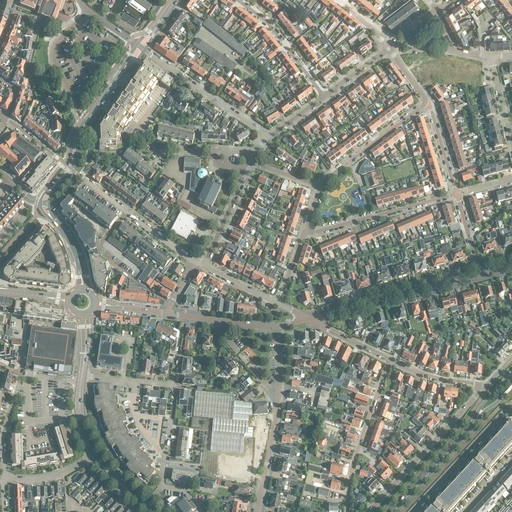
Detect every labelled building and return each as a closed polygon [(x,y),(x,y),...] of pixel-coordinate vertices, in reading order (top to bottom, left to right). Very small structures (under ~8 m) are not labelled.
[(42,0),(42,1),(39,0),(21,0),(20,6),(34,11),(35,7),(40,9),(37,16),(55,23),(55,22),(56,19),(58,13),(60,13),(61,13),(58,12),(59,9),(60,9),(61,9),(61,10),(62,10),(63,10),(65,14),(64,15),(67,16),(68,16),(69,16),(70,16),(71,16),(72,16),(72,15),(73,15),(74,14),(74,13),(75,13),(75,12),(75,11),(75,10),(75,8),(74,7),(74,6),(74,5),(74,4),(74,3),(74,2),(72,2),(72,4),(69,5),(64,3),(62,2),(62,0),(65,0),(67,0),(66,0),(42,0)] [(149,12),(152,8),(141,0),(133,0),(149,12)] [(188,0),(187,2),(193,7),(196,4),(198,5),(200,7),(203,9),(205,7),(202,5),(194,0),(188,0)] [(220,7),(223,9),(230,1),(227,0),(220,0),(219,1),(223,4),(220,7)] [(271,4),(268,1),(269,0),(263,0),(263,1),(264,2),(263,5),(268,9),(271,4)] [(310,10),(316,2),(313,0),(312,0),(307,7),(310,10)] [(327,7),(331,3),(327,0),(323,0),(322,3),(325,5),(323,7),(324,7),(319,13),(322,15),(323,13),(325,10),(327,7)] [(408,0),(407,1),(416,13),(418,11),(415,8),(418,6),(413,0),(408,0)] [(506,0),(500,5),(504,9),(510,5),(506,0)] [(144,17),(147,12),(131,1),(128,5),(144,17)] [(235,5),(230,1),(223,9),(230,15),(233,11),(235,9),(233,8),(235,5)] [(374,6),(368,1),(364,6),(370,11),(374,6)] [(402,5),(409,13),(412,11),(414,14),(416,13),(407,1),(402,5)] [(193,7),(187,2),(183,7),(197,17),(199,15),(191,10),(193,7)] [(294,11),(297,9),(295,7),(294,8),(292,5),(288,2),(287,4),(290,6),(294,11)] [(453,30),(457,28),(460,26),(456,19),(461,17),(458,12),(465,6),(462,2),(451,11),(452,12),(445,15),(453,30)] [(333,12),(337,7),(331,3),(327,7),(333,12)] [(0,17),(7,20),(11,8),(3,4),(0,11),(0,17)] [(278,9),(271,4),(268,9),(273,13),(275,10),(277,11),(278,9)] [(209,19),(210,17),(215,10),(216,10),(218,7),(215,5),(207,17),(209,19)] [(409,13),(402,5),(398,8),(407,20),(409,18),(406,15),(409,13)] [(379,10),(376,8),(374,6),(370,11),(376,15),(379,10)] [(126,11),(140,22),(143,18),(128,7),(126,11)] [(289,7),(283,13),(287,19),(294,14),(289,7)] [(339,16),(342,12),(337,7),(333,12),(339,16)] [(407,20),(398,8),(393,11),(400,20),(403,18),(405,21),(407,20)] [(234,12),(241,18),(245,13),(240,9),(238,11),(236,10),(234,12)] [(400,20),(393,11),(389,15),(398,27),(400,25),(397,22),(400,20)] [(177,17),(188,25),(190,23),(185,19),(187,16),(181,12),(177,17)] [(278,17),(282,22),(287,19),(281,12),(279,14),(280,15),(278,17)] [(348,16),(342,12),(339,16),(344,21),(348,16)] [(119,17),(135,28),(138,24),(122,13),(119,17)] [(245,13),(241,18),(246,21),(249,17),(245,13)] [(231,15),(223,27),(225,28),(230,21),(234,17),(231,15)] [(398,27),(389,15),(384,18),(389,24),(388,25),(388,26),(389,25),(391,27),(394,25),(396,28),(398,27)] [(19,25),(21,18),(14,16),(10,26),(18,29),(19,30),(21,26),(19,25)] [(350,25),(354,20),(348,16),(344,21),(350,25)] [(173,22),(180,27),(182,23),(187,27),(188,25),(177,17),(175,19),(173,22)] [(247,23),(250,25),(254,20),(249,17),(246,21),(247,23)] [(199,27),(203,23),(196,18),(193,23),(199,27)] [(290,24),(287,19),(282,22),(285,27),(290,24)] [(250,25),(253,27),(251,30),(256,33),(261,27),(259,25),(259,24),(254,20),(250,25)] [(294,29),(294,28),(292,26),(297,22),(295,20),(292,22),(290,24),(285,27),(289,32),(294,29)] [(354,20),(350,25),(356,30),(359,25),(354,20)] [(180,27),(173,22),(171,25),(170,27),(176,32),(178,33),(181,35),(179,33),(180,31),(178,30),(180,27)] [(327,32),(325,34),(327,35),(336,24),(334,23),(327,32)] [(21,40),(22,39),(22,36),(23,34),(23,33),(22,33),(21,35),(18,34),(16,35),(16,33),(18,29),(10,26),(9,32),(8,35),(16,38),(21,40)] [(299,36),(297,33),(300,31),(296,26),(294,28),(294,29),(289,32),(293,38),(295,36),(297,37),(299,36)] [(176,32),(170,27),(166,32),(173,37),(176,32)] [(453,32),(457,38),(464,34),(462,31),(464,30),(462,27),(453,32)] [(259,33),(263,38),(268,34),(264,29),(262,31),(260,30),(258,32),(259,33)] [(33,38),(33,32),(29,31),(24,30),(23,33),(23,34),(25,34),(25,33),(25,37),(33,38)] [(272,39),(268,34),(263,38),(267,43),(272,39)] [(466,38),(464,34),(457,38),(460,44),(469,40),(467,37),(466,38)] [(21,40),(16,38),(8,35),(6,40),(12,42),(11,43),(17,46),(18,46),(19,43),(23,44),(23,41),(21,40)] [(342,35),(335,44),(336,46),(344,37),(342,35)] [(347,41),(350,44),(357,39),(355,36),(347,41)] [(490,49),(497,49),(496,36),(493,36),(493,38),(494,42),(484,43),(485,48),(490,47),(490,49)] [(184,49),(176,44),(172,50),(169,48),(167,47),(167,46),(169,47),(172,43),(163,37),(158,44),(154,50),(174,64),(184,49)] [(297,43),(301,48),(306,44),(301,38),(298,39),(299,41),(297,43)] [(271,48),(276,44),(272,39),(267,43),(271,48)] [(372,44),(370,42),(368,39),(361,44),(367,52),(372,48),(370,45),(372,44)] [(509,44),(511,43),(511,42),(511,39),(509,40),(509,41),(503,41),(503,48),(510,48),(509,44)] [(17,46),(11,43),(12,42),(6,40),(3,44),(11,47),(12,46),(17,48),(17,46)] [(14,54),(9,52),(11,47),(3,44),(1,48),(0,50),(0,51),(8,55),(12,57),(14,54)] [(30,52),(31,46),(23,44),(22,45),(24,45),(24,51),(30,52)] [(271,59),(277,54),(279,52),(278,51),(280,49),(276,44),(271,48),(273,50),(270,53),(269,52),(265,55),(269,60),(271,59)] [(308,48),(306,44),(301,48),(304,53),(312,48),(310,46),(308,48)] [(367,52),(361,44),(354,49),(358,54),(360,53),(362,56),(367,52)] [(313,54),(311,51),(313,49),(312,48),(304,53),(308,58),(313,54)] [(27,64),(30,54),(21,52),(21,54),(21,55),(21,56),(20,56),(20,59),(18,58),(17,59),(19,59),(19,61),(27,64)] [(187,67),(191,62),(193,60),(193,59),(188,56),(189,54),(186,52),(181,59),(184,61),(182,63),(187,67)] [(281,64),(283,62),(288,59),(284,53),(282,55),(280,54),(278,56),(276,57),(279,61),(281,64)] [(354,53),(347,58),(351,63),(356,60),(354,57),(356,56),(354,53)] [(318,61),(313,54),(308,58),(312,63),(315,61),(316,63),(318,61)] [(347,58),(342,62),(346,67),(351,63),(347,58)] [(283,62),(285,65),(283,67),(281,69),(280,69),(278,71),(279,73),(282,71),(292,64),(288,59),(283,62)] [(429,60),(416,60),(416,72),(429,72),(429,70),(470,73),(469,75),(476,76),(477,63),(433,60),(433,61),(429,61),(429,60)] [(126,129),(130,124),(133,120),(135,117),(141,107),(142,107),(144,104),(150,95),(153,92),(152,92),(159,83),(164,86),(169,90),(175,82),(169,78),(147,62),(99,129),(100,144),(100,146),(100,151),(117,150),(116,144),(122,144),(122,140),(121,140),(121,136),(124,132),(126,129)] [(193,71),(196,66),(191,62),(187,67),(193,71)] [(342,62),(339,64),(338,62),(334,65),(337,70),(339,68),(341,71),(346,67),(342,62)] [(26,67),(16,63),(15,65),(17,66),(16,68),(18,69),(24,71),(26,67)] [(215,66),(223,72),(225,69),(217,63),(215,66)] [(288,69),(290,72),(295,69),(292,64),(282,71),(283,73),(288,69)] [(391,75),(396,71),(392,65),(386,69),(391,75)] [(201,69),(196,66),(193,71),(198,74),(201,69)] [(9,74),(10,72),(8,70),(4,67),(4,68),(3,69),(0,73),(0,75),(3,78),(5,76),(6,74),(7,72),(9,74)] [(208,74),(201,69),(198,74),(203,78),(205,75),(206,76),(208,74)] [(299,74),(295,69),(290,72),(288,74),(290,76),(292,75),(296,79),(298,77),(297,76),(299,74)] [(334,69),(327,74),(330,79),(336,75),(334,72),(335,71),(334,69)] [(396,71),(391,75),(395,80),(400,76),(396,71)] [(20,77),(21,75),(16,73),(12,83),(14,85),(19,77),(20,77)] [(325,83),(330,79),(327,74),(320,79),(322,81),(323,80),(325,83)] [(373,74),(367,79),(371,84),(374,82),(376,85),(379,83),(373,74)] [(18,87),(21,79),(22,77),(23,75),(21,75),(20,77),(19,77),(14,85),(18,87)] [(208,82),(214,85),(217,80),(210,75),(208,78),(210,79),(208,82)] [(400,76),(395,80),(399,86),(405,82),(400,76)] [(30,88),(32,82),(27,82),(28,81),(21,79),(18,87),(21,88),(21,89),(25,90),(26,87),(30,88)] [(368,86),(371,84),(367,79),(361,83),(368,91),(371,89),(368,86)] [(224,85),(217,80),(214,85),(219,89),(221,86),(223,88),(224,85)] [(301,90),(306,97),(312,92),(307,85),(301,90)] [(358,85),(352,90),(356,95),(359,93),(361,96),(364,94),(358,85)] [(235,100),(242,90),(240,88),(238,91),(235,89),(235,88),(234,87),(232,90),(228,95),(235,100)] [(435,97),(440,93),(439,90),(436,87),(431,91),(435,97)] [(479,89),(482,98),(491,96),(491,95),(490,95),(489,90),(487,90),(486,87),(479,89)] [(240,103),(245,96),(242,93),(245,89),(243,88),(242,90),(235,100),(240,103)] [(11,102),(13,95),(12,94),(9,91),(7,89),(4,97),(6,99),(5,100),(11,102)] [(171,95),(175,99),(180,92),(175,89),(171,95)] [(397,91),(401,97),(404,100),(408,105),(413,101),(409,96),(409,95),(408,94),(406,91),(403,94),(399,89),(397,91)] [(306,97),(301,90),(294,95),(299,102),(306,97)] [(353,97),(356,95),(352,90),(346,94),(353,103),(356,100),(353,97)] [(439,102),(444,98),(442,95),(440,93),(435,97),(439,102)] [(302,105),(315,96),(314,95),(301,104),(302,105)] [(245,96),(240,103),(245,107),(247,104),(249,106),(254,99),(252,97),(250,99),(245,96)] [(482,98),(483,105),(492,102),(491,97),(492,97),(491,96),(482,98)] [(178,106),(181,108),(180,109),(184,111),(189,104),(184,101),(184,100),(180,97),(177,102),(180,104),(178,106)] [(286,104),(290,109),(296,104),(291,97),(287,101),(289,102),(286,104)] [(343,97),(337,101),(341,106),(344,104),(346,107),(349,105),(347,102),(343,97)] [(11,102),(5,100),(3,98),(0,104),(0,107),(6,111),(7,111),(11,102)] [(46,105),(53,102),(52,98),(44,102),(41,103),(38,108),(41,108),(46,105)] [(166,105),(165,107),(168,109),(173,102),(170,100),(166,105)] [(398,104),(403,109),(408,105),(404,100),(398,104)] [(254,113),(258,107),(256,106),(258,103),(255,101),(248,109),(254,113)] [(338,108),(341,106),(337,101),(331,105),(335,111),(337,113),(336,114),(335,115),(337,117),(340,120),(343,117),(341,114),(342,113),(341,111),(338,108)] [(388,112),(392,117),(397,113),(393,108),(391,105),(388,101),(386,102),(389,105),(387,106),(390,110),(388,112)] [(290,109),(286,104),(285,102),(278,107),(283,114),(290,109)] [(483,105),(485,111),(495,108),(494,107),(493,107),(492,102),(483,105)] [(442,111),(449,109),(447,103),(440,105),(442,111)] [(204,115),(207,118),(212,110),(203,104),(201,107),(201,108),(199,111),(197,109),(193,116),(196,118),(199,114),(202,117),(204,115)] [(403,109),(398,104),(393,108),(397,113),(403,109)] [(20,108),(15,106),(13,113),(11,117),(13,118),(20,123),(22,118),(19,117),(21,111),(19,110),(20,108)] [(56,109),(55,106),(47,109),(48,110),(41,113),(42,114),(39,117),(40,118),(41,117),(44,114),(49,112),(56,109)] [(270,114),(274,122),(275,121),(276,122),(279,120),(278,119),(280,118),(273,106),(271,107),(271,108),(267,110),(270,114)] [(331,119),(331,118),(334,116),(332,113),(328,108),(322,112),(326,117),(327,118),(329,116),(331,119)] [(485,111),(487,120),(494,118),(493,116),(495,115),(494,110),(495,110),(495,108),(485,111)] [(218,114),(212,110),(207,118),(213,121),(211,124),(215,125),(218,119),(216,118),(218,114)] [(32,121),(34,117),(30,115),(31,113),(28,111),(24,121),(25,121),(23,125),(27,128),(32,121)] [(274,122),(270,114),(268,116),(267,114),(265,114),(264,112),(262,113),(264,118),(265,117),(269,125),(274,122)] [(324,127),(327,126),(328,125),(327,124),(326,123),(328,121),(327,118),(326,117),(322,112),(316,117),(320,122),(323,125),(324,127)] [(392,117),(388,112),(383,115),(387,121),(392,117)] [(372,123),(370,120),(365,114),(363,116),(370,126),(367,127),(371,133),(377,129),(372,123)] [(378,119),(382,125),(387,121),(383,115),(378,119)] [(34,122),(35,120),(37,117),(35,116),(34,117),(32,121),(27,128),(31,131),(36,124),(36,123),(36,122),(35,123),(34,122)] [(418,126),(425,124),(423,118),(416,120),(414,121),(414,123),(417,123),(418,126)] [(495,121),(494,118),(487,120),(485,121),(486,127),(489,126),(490,129),(499,127),(499,126),(498,126),(497,121),(495,121)] [(39,127),(40,126),(39,125),(39,126),(37,125),(40,122),(41,120),(39,119),(36,123),(36,124),(31,131),(35,135),(40,127),(39,127)] [(313,119),(307,123),(311,129),(314,127),(316,130),(319,127),(313,119)] [(382,125),(378,119),(372,123),(377,129),(382,125)] [(308,131),(311,129),(307,123),(301,128),(308,136),(311,134),(308,131)] [(39,138),(44,130),(45,127),(44,127),(42,129),(41,128),(43,125),(41,124),(40,126),(39,127),(40,127),(35,135),(39,138)] [(164,138),(167,128),(159,126),(157,136),(164,138)] [(241,127),(238,129),(241,133),(244,139),(250,136),(246,130),(243,132),(241,127)] [(449,135),(456,132),(454,127),(447,129),(449,134),(449,135)] [(491,136),(500,134),(498,128),(500,128),(499,127),(490,129),(491,136)] [(42,140),(50,131),(48,128),(47,130),(48,130),(46,132),(45,131),(44,130),(39,138),(42,140)] [(171,140),(174,130),(167,128),(164,138),(171,140)] [(326,140),(329,138),(324,131),(325,131),(322,128),(321,129),(323,132),(321,133),(326,140)] [(394,134),(399,140),(401,139),(406,135),(403,128),(399,131),(394,134)] [(61,133),(61,129),(52,129),(52,133),(53,133),(58,136),(59,138),(61,139),(61,133)] [(244,139),(241,133),(238,129),(236,130),(235,130),(238,135),(235,136),(239,142),(244,139)] [(178,141),(181,131),(174,130),(171,140),(178,141)] [(358,134),(362,140),(367,136),(363,130),(362,131),(361,130),(359,131),(360,133),(358,134)] [(45,143),(51,136),(50,135),(52,132),(50,131),(42,140),(45,143)] [(185,143),(188,133),(181,131),(178,141),(185,143)] [(450,140),(458,138),(456,132),(449,135),(450,140)] [(29,165),(31,163),(34,165),(36,162),(43,154),(18,135),(17,136),(14,133),(3,144),(4,145),(2,147),(2,146),(0,148),(0,160),(3,163),(4,163),(9,168),(9,169),(18,177),(29,165)] [(188,133),(185,143),(192,145),(195,135),(188,133)] [(362,140),(358,134),(353,138),(357,144),(362,140)] [(390,138),(394,144),(399,140),(394,134),(390,138)] [(493,142),(503,139),(502,138),(501,139),(500,134),(491,136),(493,142)] [(51,148),(59,138),(58,136),(54,141),(51,138),(46,144),(51,148)] [(299,138),(296,140),(294,137),(289,141),(296,150),(304,144),(299,138)] [(60,146),(58,144),(60,142),(59,141),(61,139),(59,138),(51,148),(56,152),(57,151),(58,151),(60,149),(60,147),(60,146)] [(347,142),(352,148),(357,144),(353,138),(347,142)] [(394,144),(390,138),(385,142),(389,148),(394,144)] [(503,139),(493,142),(495,149),(494,149),(495,152),(502,150),(501,147),(503,146),(502,141),(503,141),(503,139)] [(342,146),(346,152),(352,148),(347,142),(342,146)] [(389,148),(385,142),(380,145),(384,151),(387,155),(389,153),(387,150),(389,148)] [(384,151),(380,145),(375,149),(380,155),(384,151)] [(346,152),(342,146),(337,150),(341,156),(346,152)] [(294,166),(297,161),(288,155),(279,148),(275,154),(278,156),(277,157),(281,160),(282,159),(282,158),(282,157),(286,160),(294,166)] [(380,155),(375,149),(370,153),(375,159),(380,155)] [(128,162),(134,154),(129,150),(123,158),(128,162)] [(332,154),(336,160),(341,156),(337,150),(332,154)] [(42,181),(56,165),(44,154),(43,155),(43,154),(36,162),(37,163),(19,183),(32,194),(43,182),(42,181)] [(133,165),(139,157),(134,154),(128,162),(133,165)] [(336,160),(332,154),(326,158),(331,164),(336,160)] [(138,168),(142,162),(143,161),(139,157),(133,165),(137,168),(138,168)] [(184,169),(184,173),(191,174),(190,191),(201,196),(198,203),(197,202),(196,205),(200,207),(200,206),(208,210),(215,214),(218,209),(213,207),(221,188),(221,189),(222,186),(220,186),(221,184),(218,182),(211,179),(210,181),(208,180),(207,179),(207,178),(208,177),(208,175),(208,173),(206,171),(204,170),(203,170),(201,170),(199,169),(200,160),(185,159),(184,169)] [(311,160),(308,159),(307,162),(304,161),(302,160),(300,167),(302,168),(302,169),(308,171),(310,164),(311,161),(311,160)] [(362,175),(362,176),(364,175),(375,172),(374,171),(374,169),(368,160),(368,161),(365,163),(364,164),(362,167),(360,170),(359,174),(362,175)] [(141,173),(146,166),(142,162),(138,168),(137,168),(134,173),(132,176),(134,177),(136,175),(138,171),(141,173)] [(465,162),(458,164),(460,170),(467,168),(465,162)] [(500,164),(503,174),(504,174),(504,172),(509,171),(507,162),(500,164)] [(316,167),(310,164),(308,171),(314,173),(316,167)] [(494,165),(497,174),(501,173),(502,174),(503,174),(500,164),(494,165)] [(488,167),(490,177),(492,177),(491,176),(497,174),(494,165),(488,167)] [(145,177),(151,169),(146,166),(141,173),(145,177)] [(489,177),(490,177),(488,167),(479,169),(480,177),(483,176),(484,178),(489,176),(489,177)] [(469,174),(472,173),(479,171),(478,168),(471,170),(467,171),(468,174),(461,176),(463,182),(471,180),(469,174)] [(151,169),(145,177),(150,180),(156,172),(151,169)] [(379,187),(384,186),(379,169),(374,171),(375,172),(364,175),(366,181),(365,181),(368,191),(379,187)] [(103,179),(104,177),(97,171),(96,172),(91,178),(95,180),(99,184),(103,179)] [(109,188),(119,174),(117,173),(116,175),(112,180),(109,177),(104,184),(109,188)] [(114,192),(119,185),(116,183),(120,178),(121,176),(119,174),(109,188),(114,192)] [(270,184),(271,182),(268,180),(261,176),(260,178),(258,178),(257,181),(258,182),(265,186),(267,183),(270,184)] [(124,199),(129,193),(126,190),(128,188),(127,188),(131,183),(130,183),(133,180),(132,178),(129,182),(125,187),(124,189),(119,195),(124,199)] [(162,184),(173,192),(175,190),(172,188),(174,186),(166,180),(162,184)] [(442,182),(435,184),(437,190),(444,188),(442,182)] [(159,189),(167,195),(170,197),(173,192),(162,184),(159,189)] [(119,185),(114,192),(119,195),(124,189),(119,185)] [(412,198),(410,190),(408,191),(407,188),(403,189),(406,199),(412,198)] [(73,227),(75,230),(74,231),(76,233),(77,236),(79,238),(81,241),(81,242),(83,245),(84,248),(85,250),(86,250),(87,252),(88,255),(89,256),(90,259),(98,257),(98,254),(97,251),(95,246),(96,236),(93,230),(85,221),(82,223),(79,220),(72,212),(68,208),(74,201),(93,216),(92,216),(109,230),(118,218),(81,189),(75,197),(71,195),(61,207),(61,209),(60,210),(61,214),(63,216),(65,218),(67,220),(68,221),(71,224),(72,226),(73,227)] [(167,195),(159,189),(155,194),(163,199),(167,195)] [(252,193),(259,197),(267,201),(269,196),(255,189),(254,192),(253,191),(252,193)] [(298,196),(305,198),(307,192),(297,189),(296,192),(299,193),(298,196)] [(496,204),(505,201),(502,191),(501,192),(501,193),(496,194),(497,196),(494,197),(496,204)] [(505,201),(511,200),(509,191),(504,192),(503,191),(502,191),(505,201)] [(129,203),(134,197),(129,193),(124,199),(129,203)] [(258,199),(259,197),(252,193),(251,196),(252,196),(250,199),(261,204),(263,201),(258,199)] [(305,198),(298,196),(296,202),(303,204),(305,198)] [(21,206),(24,203),(18,197),(18,198),(17,200),(15,198),(13,200),(15,201),(21,207),(21,206)] [(134,197),(129,203),(134,207),(139,200),(134,197)] [(152,205),(151,205),(148,202),(150,199),(148,198),(146,201),(147,202),(141,209),(146,213),(152,205)] [(383,206),(381,198),(375,200),(377,207),(383,206)] [(471,206),(478,204),(476,198),(469,200),(471,206)] [(21,207),(15,201),(14,203),(12,202),(10,203),(12,205),(18,210),(21,207)] [(246,205),(265,214),(267,215),(268,213),(259,208),(256,207),(256,208),(254,207),(256,204),(248,201),(246,205)] [(157,209),(156,208),(153,206),(155,203),(153,202),(151,205),(152,205),(146,213),(151,217),(157,209)] [(178,207),(190,214),(193,209),(181,202),(178,207)] [(303,204),(296,202),(294,208),(301,211),(303,204)] [(18,210),(12,205),(11,207),(9,205),(7,207),(9,208),(15,213),(18,210)] [(265,214),(246,205),(244,209),(252,212),(253,210),(254,211),(264,216),(265,214)] [(444,214),(451,212),(450,205),(442,208),(444,214)] [(162,213),(161,212),(158,210),(160,207),(158,206),(156,208),(157,209),(151,217),(156,221),(162,213)] [(12,217),(15,213),(9,208),(7,210),(6,208),(4,210),(12,217)] [(301,211),(294,208),(292,215),(299,217),(301,211)] [(162,213),(156,221),(161,225),(167,217),(163,214),(165,211),(163,209),(161,212),(162,213)] [(9,220),(12,217),(4,210),(3,212),(5,213),(3,215),(9,220)] [(241,215),(255,222),(260,224),(261,222),(251,218),(249,217),(251,215),(243,211),(241,215)] [(197,220),(181,212),(171,232),(186,240),(191,231),(194,233),(199,223),(196,221),(197,220)] [(451,212),(444,214),(446,220),(453,218),(451,212)] [(424,215),(427,222),(433,220),(430,213),(424,215)] [(6,224),(9,220),(3,215),(1,214),(0,214),(0,215),(2,217),(0,219),(6,224)] [(239,219),(247,223),(248,220),(249,221),(249,222),(254,224),(255,222),(241,215),(239,219)] [(299,217),(292,215),(290,221),(297,223),(299,217)] [(427,222),(424,215),(419,218),(424,230),(426,229),(424,224),(427,222)] [(481,216),(474,218),(476,224),(483,222),(481,216)] [(413,220),(416,227),(420,225),(421,228),(422,231),(424,230),(419,218),(413,220)] [(453,218),(446,220),(448,226),(455,224),(453,218)] [(247,223),(239,219),(237,223),(251,230),(252,227),(247,225),(247,226),(246,225),(247,223)] [(408,222),(411,229),(416,227),(413,220),(408,222)] [(297,223),(290,221),(288,227),(295,229),(297,223)] [(402,225),(405,232),(411,229),(408,222),(402,225)] [(118,231),(124,235),(130,227),(125,223),(119,231),(116,229),(112,234),(115,236),(118,231)] [(251,230),(237,223),(236,227),(245,232),(246,230),(251,232),(252,230),(251,230)] [(386,226),(389,233),(392,231),(394,237),(396,240),(398,239),(391,223),(386,226)] [(288,227),(284,226),(281,225),(280,227),(283,228),(283,230),(287,231),(286,233),(293,236),(295,229),(288,227)] [(405,232),(402,225),(396,227),(402,240),(405,239),(402,233),(405,232)] [(389,233),(386,226),(380,228),(383,235),(389,233)] [(8,282),(9,281),(9,282),(9,283),(64,290),(63,290),(64,289),(65,289),(69,285),(69,284),(70,284),(70,274),(69,266),(67,258),(64,251),(60,244),(56,237),(47,227),(45,229),(44,228),(38,235),(35,233),(3,269),(5,271),(4,272),(4,273),(3,273),(3,274),(3,275),(3,276),(3,277),(3,278),(3,279),(4,280),(5,281),(6,281),(7,281),(8,282)] [(124,235),(129,239),(135,231),(130,227),(124,235)] [(375,231),(378,237),(383,235),(380,228),(375,231)] [(510,245),(506,230),(503,231),(504,233),(500,234),(504,247),(510,245)] [(140,235),(135,231),(129,239),(134,243),(140,235)] [(234,231),(231,236),(240,240),(241,238),(244,240),(246,237),(243,236),(234,231)] [(378,237),(375,231),(369,233),(372,240),(378,237)] [(488,243),(490,251),(496,249),(495,245),(495,244),(494,241),(494,239),(497,238),(495,232),(489,234),(491,239),(492,242),(488,243)] [(364,235),(367,242),(372,240),(369,233),(364,235)] [(347,236),(350,243),(354,242),(355,244),(356,248),(358,247),(353,234),(347,236)] [(367,242),(364,235),(358,238),(361,245),(367,242)] [(490,251),(488,243),(484,244),(482,238),(479,238),(478,235),(476,238),(477,243),(480,242),(482,248),(484,253),(490,251)] [(137,249),(144,240),(143,239),(144,238),(141,236),(133,246),(137,249)] [(239,242),(240,240),(231,236),(229,240),(238,245),(241,246),(242,244),(239,242)] [(350,243),(347,236),(342,239),(345,246),(350,243)] [(283,244),(289,246),(291,239),(285,237),(283,244)] [(336,241),(339,248),(345,246),(342,239),(336,241)] [(141,252),(148,243),(144,240),(137,249),(141,252)] [(339,248),(336,241),(331,243),(334,250),(339,248)] [(144,254),(151,245),(148,243),(141,252),(144,254)] [(234,254),(238,248),(229,243),(225,250),(234,254)] [(325,246),(328,253),(334,250),(331,243),(325,246)] [(281,250),(287,252),(289,246),(283,244),(281,250)] [(149,258),(155,249),(151,245),(144,254),(149,258)] [(459,260),(457,252),(453,253),(452,249),(450,250),(449,245),(445,246),(448,255),(450,254),(451,257),(453,262),(459,260)] [(328,253),(325,246),(320,248),(322,255),(328,253)] [(438,258),(440,266),(446,264),(445,259),(444,256),(448,255),(445,246),(442,247),(442,249),(439,250),(441,256),(438,258)] [(302,253),(309,255),(311,249),(304,247),(302,253)] [(457,252),(459,260),(466,258),(464,253),(464,250),(463,247),(460,247),(461,251),(457,252)] [(153,261),(160,252),(155,249),(149,258),(153,261)] [(287,252),(281,250),(279,256),(285,258),(287,252)] [(228,259),(226,258),(228,253),(224,251),(221,259),(219,263),(222,265),(222,266),(223,267),(224,266),(225,266),(228,259)] [(440,266),(438,258),(434,259),(432,253),(430,253),(429,251),(426,252),(428,258),(430,257),(432,263),(434,268),(440,266)] [(156,264),(163,255),(160,252),(153,261),(156,264)] [(279,256),(275,255),(269,253),(271,254),(271,256),(274,257),(278,259),(276,262),(283,265),(285,258),(279,256)] [(300,258),(308,261),(309,255),(302,253),(300,258)] [(103,294),(105,295),(106,285),(112,275),(109,274),(109,276),(107,275),(106,267),(108,265),(101,259),(102,258),(98,254),(98,257),(90,259),(94,283),(95,284),(95,285),(96,286),(97,287),(98,289),(99,290),(100,291),(101,292),(102,293),(103,294)] [(160,266),(167,258),(163,255),(156,264),(160,266)] [(167,258),(160,266),(164,269),(171,259),(169,257),(168,258),(167,258)] [(237,263),(238,261),(236,260),(237,258),(235,257),(229,268),(233,270),(237,263)] [(308,261),(300,258),(298,264),(306,267),(308,261)] [(424,262),(420,263),(419,258),(417,258),(418,263),(420,271),(426,270),(424,262)] [(237,263),(233,270),(237,272),(241,266),(241,265),(243,261),(239,259),(238,261),(237,263)] [(410,265),(408,259),(404,260),(405,262),(405,263),(402,263),(403,266),(400,267),(402,276),(406,274),(409,273),(407,266),(410,265)] [(171,262),(166,268),(161,274),(164,275),(168,269),(172,271),(172,272),(178,276),(179,276),(180,277),(181,274),(180,274),(183,269),(176,265),(176,266),(171,262)] [(148,265),(148,266),(144,272),(138,279),(143,283),(153,268),(148,265)] [(400,267),(396,268),(395,266),(392,266),(395,277),(397,276),(397,277),(402,276),(400,267)] [(249,278),(253,270),(247,267),(243,275),(249,278)] [(270,280),(267,287),(272,289),(276,281),(275,279),(274,278),(279,269),(276,267),(275,271),(270,280)] [(384,272),(380,273),(383,283),(387,282),(387,281),(390,280),(387,268),(383,269),(384,272)] [(153,277),(155,279),(157,275),(159,273),(154,269),(148,278),(151,280),(153,277)] [(121,287),(125,279),(126,279),(127,278),(117,270),(113,276),(119,279),(116,285),(121,287)] [(252,280),(257,282),(262,271),(260,270),(258,274),(255,272),(252,280)] [(201,282),(203,283),(203,284),(204,284),(206,281),(203,280),(204,277),(203,277),(205,274),(198,271),(197,273),(196,273),(194,277),(201,281),(201,282)] [(258,283),(262,285),(265,277),(263,276),(265,272),(262,271),(257,282),(258,283)] [(265,277),(262,285),(265,286),(267,287),(270,280),(275,271),(274,271),(274,272),(272,271),(270,275),(268,279),(265,277)] [(376,285),(383,283),(380,273),(376,274),(375,271),(372,272),(376,285)] [(312,288),(308,274),(303,275),(304,279),(298,281),(299,285),(305,283),(305,285),(307,284),(308,289),(312,288)] [(332,297),(328,285),(327,280),(330,280),(330,277),(329,274),(326,274),(321,275),(325,289),(322,290),(319,291),(320,296),(323,295),(324,299),(332,297)] [(173,292),(177,285),(165,278),(160,276),(157,282),(161,284),(161,285),(173,292)] [(210,286),(214,279),(209,276),(205,283),(210,286)] [(149,287),(153,281),(155,279),(153,277),(151,280),(148,278),(144,283),(149,287)] [(201,281),(194,277),(193,280),(192,283),(198,286),(200,284),(201,282),(201,281)] [(119,299),(128,300),(131,280),(130,280),(127,278),(125,291),(123,290),(123,292),(121,292),(121,294),(120,293),(119,299)] [(362,280),(364,289),(368,288),(368,287),(371,287),(368,278),(362,280)] [(214,279),(210,286),(213,287),(210,293),(213,293),(215,288),(219,281),(214,279)] [(364,289),(362,280),(355,282),(358,290),(360,290),(364,289)] [(219,281),(215,288),(220,291),(224,284),(219,281)] [(346,285),(342,286),(345,295),(349,294),(348,293),(351,292),(350,287),(349,281),(346,282),(346,285)] [(133,301),(138,302),(139,293),(141,293),(142,288),(136,283),(133,301)] [(338,296),(341,295),(342,296),(345,295),(342,286),(338,287),(338,284),(335,285),(336,291),(337,291),(338,296)] [(190,306),(193,286),(191,285),(185,297),(183,296),(182,305),(184,305),(184,306),(190,306)] [(508,296),(507,293),(506,293),(504,285),(501,286),(500,285),(499,285),(498,286),(498,287),(500,294),(504,293),(505,297),(508,296)] [(115,298),(116,293),(117,294),(118,289),(116,289),(117,288),(113,287),(113,286),(111,286),(110,287),(110,288),(109,293),(109,297),(109,298),(112,298),(112,297),(115,298)] [(167,299),(168,299),(169,299),(170,297),(169,296),(171,294),(163,289),(164,289),(160,287),(159,289),(162,291),(160,295),(167,299)] [(147,303),(149,292),(142,288),(141,293),(139,293),(138,302),(147,303)] [(309,292),(313,291),(312,288),(308,289),(304,290),(300,292),(301,296),(299,296),(300,300),(302,299),(304,304),(305,305),(307,304),(307,303),(310,302),(309,296),(310,296),(309,292)] [(491,300),(494,299),(496,299),(495,296),(493,296),(492,293),(491,289),(484,290),(486,298),(490,297),(491,300)] [(149,292),(147,303),(159,305),(159,304),(163,305),(164,302),(161,300),(158,300),(156,298),(154,298),(154,296),(149,292)] [(471,301),(472,304),(472,306),(482,303),(479,294),(476,295),(475,292),(469,294),(471,301)] [(471,301),(469,294),(462,296),(464,303),(467,302),(468,305),(472,304),(471,301)] [(211,305),(212,301),(207,300),(207,298),(204,297),(204,300),(203,299),(203,302),(202,302),(202,304),(201,308),(209,309),(209,308),(210,309),(210,305),(211,305)] [(456,306),(457,306),(454,297),(451,298),(450,298),(449,298),(448,299),(450,308),(451,313),(458,311),(459,314),(463,313),(461,307),(457,308),(456,306)] [(233,315),(234,305),(237,305),(237,301),(226,299),(224,304),(226,304),(225,314),(233,315)] [(448,299),(447,299),(445,299),(444,300),(441,301),(444,309),(440,310),(443,321),(446,320),(445,317),(446,317),(446,315),(448,315),(446,309),(450,308),(448,299)] [(224,301),(217,300),(216,300),(214,305),(217,305),(216,313),(222,313),(224,301)] [(51,328),(51,330),(76,333),(76,332),(75,326),(74,322),(63,313),(63,310),(57,308),(15,303),(13,315),(29,317),(28,324),(51,328)] [(439,322),(443,321),(440,310),(436,311),(435,307),(434,307),(433,303),(430,303),(427,303),(427,304),(429,312),(430,316),(429,316),(430,320),(438,318),(439,322)] [(425,321),(423,313),(420,313),(419,310),(418,305),(411,307),(414,317),(420,316),(422,321),(425,321)] [(403,322),(405,322),(407,331),(412,330),(410,322),(407,323),(405,318),(403,309),(396,311),(398,320),(402,319),(403,322)] [(423,313),(425,321),(428,334),(431,334),(427,320),(425,312),(423,313)] [(482,327),(487,325),(484,312),(479,313),(482,327)] [(109,320),(110,314),(102,313),(101,319),(102,319),(101,322),(105,322),(105,321),(108,321),(109,320)] [(116,321),(117,315),(110,314),(109,320),(108,321),(108,323),(112,323),(113,321),(116,321)] [(383,329),(390,330),(388,321),(385,322),(383,314),(380,315),(379,315),(377,315),(377,316),(376,316),(377,320),(374,321),(375,324),(378,324),(382,323),(382,325),(381,325),(380,329),(383,329)] [(117,315),(116,321),(120,322),(120,324),(124,325),(124,323),(125,316),(117,315)] [(131,316),(130,324),(140,325),(141,318),(131,316)] [(148,328),(150,320),(147,319),(144,319),(143,324),(142,324),(141,326),(140,329),(148,331),(148,328)] [(150,320),(148,328),(152,329),(152,331),(154,332),(155,329),(156,330),(157,327),(155,327),(157,322),(154,321),(150,320)] [(354,331),(358,330),(358,333),(360,334),(359,335),(363,337),(366,331),(362,329),(361,329),(360,326),(359,326),(358,321),(355,322),(354,321),(353,322),(352,322),(351,323),(352,323),(349,324),(350,327),(352,326),(354,331)] [(163,335),(162,334),(164,329),(163,329),(165,325),(164,324),(163,324),(162,323),(161,323),(157,331),(156,333),(158,334),(157,337),(158,337),(155,345),(157,346),(161,339),(163,335)] [(174,330),(165,325),(163,329),(164,329),(162,334),(163,335),(161,339),(166,341),(167,338),(169,334),(171,335),(174,330)] [(70,375),(76,333),(51,330),(31,327),(30,330),(29,332),(29,334),(30,334),(27,357),(26,366),(33,367),(33,370),(70,375)] [(195,330),(194,330),(194,329),(191,329),(187,329),(186,340),(182,339),(181,347),(181,349),(183,350),(183,351),(188,352),(189,345),(189,342),(194,343),(195,341),(196,338),(194,338),(195,330)] [(386,337),(388,333),(390,330),(383,329),(383,331),(381,333),(381,334),(378,332),(373,343),(374,344),(375,345),(376,345),(379,346),(382,338),(384,335),(386,337)] [(492,332),(498,338),(501,335),(495,329),(492,332)] [(511,329),(511,330),(509,333),(507,330),(505,333),(503,331),(503,332),(501,330),(499,333),(503,337),(506,334),(509,337),(511,340),(511,329)] [(179,332),(174,330),(171,335),(169,334),(167,338),(170,340),(169,342),(170,343),(170,344),(171,345),(170,350),(175,352),(177,342),(179,332)] [(104,335),(103,337),(101,337),(97,366),(98,368),(116,371),(116,370),(121,371),(122,371),(123,359),(110,357),(113,338),(113,336),(114,336),(115,334),(104,332),(103,335),(104,335)] [(308,334),(305,334),(305,333),(303,334),(302,334),(302,342),(306,342),(306,345),(305,345),(304,348),(311,349),(311,345),(309,345),(309,339),(308,339),(308,334)] [(408,340),(405,346),(410,348),(414,338),(410,336),(408,340)] [(405,346),(408,340),(402,337),(402,338),(399,337),(395,344),(391,342),(392,339),(387,337),(385,340),(387,341),(384,348),(386,350),(387,350),(388,351),(389,351),(390,351),(392,347),(397,349),(400,343),(401,344),(401,345),(404,347),(405,346)] [(211,346),(212,346),(213,345),(213,344),(213,342),(213,341),(213,340),(212,340),(212,338),(207,338),(205,338),(204,343),(203,343),(203,346),(201,355),(204,356),(205,350),(206,350),(206,347),(210,347),(211,346)] [(325,349),(326,349),(323,356),(328,358),(330,350),(328,349),(331,341),(328,340),(329,339),(326,338),(325,339),(325,338),(322,347),(326,348),(325,349)] [(422,351),(425,346),(424,346),(427,339),(426,339),(426,340),(425,340),(424,342),(422,341),(421,344),(417,354),(420,355),(422,351)] [(503,355),(505,353),(494,343),(492,342),(489,339),(487,341),(494,348),(492,350),(500,358),(501,357),(501,358),(503,356),(503,355)] [(494,343),(505,353),(509,348),(502,342),(500,344),(499,343),(499,344),(496,341),(494,343)] [(330,350),(328,358),(328,357),(330,357),(331,357),(333,357),(334,357),(334,356),(335,357),(335,358),(337,359),(339,354),(338,353),(339,350),(341,345),(338,344),(338,343),(337,343),(336,343),(335,343),(332,351),(331,350),(330,350)] [(450,364),(449,364),(450,359),(448,359),(451,346),(445,345),(441,360),(441,363),(443,363),(442,371),(449,372),(450,364)] [(345,347),(340,356),(337,363),(341,365),(342,362),(345,364),(352,351),(345,347)] [(438,362),(435,361),(438,352),(437,351),(439,348),(434,347),(433,350),(430,356),(429,359),(431,360),(429,367),(435,369),(438,362)] [(299,349),(298,351),(297,352),(297,354),(298,355),(306,357),(305,360),(310,361),(311,358),(309,357),(309,354),(312,355),(313,352),(307,350),(304,349),(304,350),(299,349)] [(413,350),(411,354),(408,360),(409,361),(410,362),(411,361),(414,363),(417,356),(414,355),(415,351),(413,350)] [(408,360),(411,354),(405,351),(402,357),(405,359),(406,360),(407,360),(408,360)] [(471,354),(470,362),(475,363),(474,375),(481,375),(481,371),(483,371),(483,364),(483,363),(483,362),(482,361),(481,360),(478,360),(479,352),(472,351),(471,354)] [(419,363),(419,364),(419,365),(424,367),(424,366),(425,366),(428,359),(429,357),(423,354),(422,356),(421,359),(419,363)] [(366,364),(368,359),(359,355),(354,364),(359,367),(358,369),(363,372),(364,370),(366,370),(368,365),(366,364)] [(154,367),(155,362),(156,358),(150,357),(150,363),(142,362),(141,369),(140,370),(140,372),(141,373),(141,374),(149,375),(149,370),(150,370),(150,366),(154,367)] [(183,367),(193,368),(194,360),(184,359),(183,367)] [(226,370),(233,363),(231,361),(230,362),(228,359),(224,363),(223,362),(221,364),(222,365),(219,367),(221,369),(223,367),(226,370)] [(164,368),(161,368),(163,361),(161,361),(160,360),(158,366),(158,367),(161,369),(160,372),(159,372),(159,376),(166,377),(167,374),(168,367),(165,367),(164,368)] [(297,361),(296,361),(295,362),(295,364),(296,364),(295,367),(303,369),(303,371),(310,372),(311,369),(304,367),(305,362),(297,361)] [(369,385),(371,380),(369,378),(371,375),(372,372),(376,375),(381,366),(373,362),(369,370),(367,369),(361,381),(369,385)] [(233,363),(226,370),(223,371),(226,375),(228,377),(230,375),(231,376),(233,374),(232,373),(236,369),(234,367),(235,366),(233,363)] [(342,382),(346,375),(349,367),(350,366),(346,364),(342,373),(343,374),(340,379),(339,380),(342,382)] [(193,368),(183,367),(182,374),(195,375),(195,371),(193,371),(193,368)] [(354,379),(354,378),(357,371),(349,367),(346,375),(354,379)] [(298,370),(298,371),(295,370),(293,377),(304,379),(305,375),(304,375),(305,371),(298,370)] [(2,379),(10,382),(12,376),(4,373),(2,379)] [(328,378),(323,376),(316,374),(315,379),(314,380),(314,382),(325,385),(325,388),(331,390),(332,385),(334,379),(328,378)] [(404,380),(402,379),(403,376),(402,376),(402,375),(400,375),(397,374),(394,381),(399,383),(397,387),(399,388),(397,393),(400,394),(402,389),(404,380)] [(332,385),(347,390),(357,394),(358,391),(348,387),(350,381),(360,385),(360,388),(361,388),(361,390),(364,391),(363,393),(370,396),(372,390),(365,387),(362,386),(364,383),(354,378),(354,379),(346,375),(342,382),(339,380),(334,379),(332,385)] [(195,378),(183,377),(182,385),(194,386),(195,379),(195,378)] [(243,392),(248,390),(246,388),(252,383),(246,377),(240,382),(244,387),(241,390),(243,392)] [(411,379),(411,378),(409,377),(408,378),(407,378),(405,385),(409,386),(405,397),(412,400),(415,390),(411,389),(413,384),(412,384),(413,380),(411,379)] [(238,381),(238,379),(231,379),(231,381),(230,391),(231,391),(232,391),(233,386),(234,386),(234,384),(235,384),(235,381),(238,381)] [(415,390),(412,400),(413,400),(412,403),(416,404),(419,397),(420,394),(420,393),(420,391),(423,392),(426,384),(425,384),(426,384),(423,383),(420,382),(417,391),(415,390)] [(9,387),(0,384),(0,385),(0,390),(7,393),(9,387)] [(433,386),(433,387),(430,386),(429,389),(427,393),(428,393),(427,396),(425,395),(425,397),(424,397),(423,402),(426,403),(427,399),(429,400),(431,394),(434,395),(436,387),(435,387),(436,387),(435,386),(434,386),(433,386)] [(155,473),(155,472),(150,468),(154,464),(150,462),(152,460),(143,452),(145,451),(138,443),(133,435),(131,436),(126,427),(128,426),(124,417),(122,407),(119,407),(117,397),(115,397),(115,392),(110,393),(109,387),(106,387),(98,387),(94,387),(95,406),(100,425),(108,443),(118,459),(131,473),(147,485),(155,473)] [(331,390),(325,388),(322,387),(319,398),(328,401),(331,390)] [(155,398),(156,392),(144,390),(143,403),(142,410),(145,410),(146,404),(148,404),(148,397),(155,398)] [(249,390),(249,391),(248,390),(243,392),(238,394),(246,403),(254,396),(249,390)] [(192,407),(193,398),(189,397),(189,396),(188,396),(188,392),(180,391),(179,400),(187,401),(186,406),(192,407)] [(156,392),(155,398),(160,399),(160,404),(152,403),(166,405),(168,393),(156,392)] [(245,402),(244,402),(234,401),(235,395),(196,392),(193,417),(214,419),(211,451),(243,454),(245,434),(248,434),(249,422),(249,416),(254,416),(254,415),(268,414),(267,403),(253,404),(245,404),(245,402)] [(295,403),(301,404),(301,401),(298,400),(298,397),(299,397),(300,395),(299,395),(299,394),(291,393),(289,399),(296,400),(295,403)] [(367,406),(369,399),(357,394),(354,402),(367,406)] [(399,400),(390,397),(389,402),(397,405),(399,400)] [(328,401),(319,398),(317,409),(326,411),(328,401)] [(390,414),(397,416),(403,418),(404,416),(398,414),(392,412),(390,410),(391,407),(396,408),(397,405),(389,402),(385,400),(381,411),(388,413),(390,414)] [(166,405),(152,403),(151,408),(159,409),(158,416),(164,417),(165,417),(166,405)] [(300,407),(304,408),(305,405),(294,403),(294,406),(288,405),(287,411),(296,413),(299,413),(300,407)] [(362,419),(365,412),(354,408),(351,415),(362,419)] [(449,410),(447,410),(439,408),(438,414),(443,414),(442,415),(445,416),(448,417),(449,410)] [(387,416),(388,413),(381,411),(379,417),(384,419),(385,419),(387,420),(388,416),(387,416)] [(292,425),(295,425),(300,427),(301,423),(298,422),(299,417),(300,418),(300,416),(295,415),(287,414),(286,419),(293,420),(292,425)] [(431,414),(428,417),(427,418),(426,418),(424,418),(423,420),(422,422),(423,423),(425,424),(429,428),(434,423),(436,425),(439,421),(431,414)] [(350,428),(351,426),(359,428),(361,421),(351,417),(348,417),(347,422),(342,420),(340,425),(342,425),(350,428)] [(201,429),(202,419),(193,418),(192,427),(201,429)] [(375,430),(388,435),(392,436),(393,433),(389,431),(389,432),(382,429),(384,423),(378,421),(377,424),(375,423),(373,430),(375,430)] [(432,506),(427,511),(451,511),(487,474),(488,475),(491,477),(491,476),(492,476),(493,475),(494,474),(492,472),(491,470),(511,447),(511,421),(477,459),(478,460),(476,462),(476,461),(475,462),(474,461),(435,504),(436,505),(434,507),(433,507),(432,506)] [(326,425),(326,424),(323,423),(319,435),(336,440),(338,435),(324,430),(325,430),(333,433),(338,434),(340,429),(326,425)] [(295,425),(292,425),(288,424),(288,426),(285,425),(285,426),(283,426),(283,430),(284,430),(284,431),(287,432),(287,433),(289,433),(289,435),(299,438),(301,438),(302,434),(297,433),(297,434),(294,433),(295,426),(295,425)] [(53,455),(31,459),(30,453),(29,454),(30,457),(30,459),(26,460),(27,464),(22,464),(21,436),(11,436),(12,467),(22,466),(22,469),(25,469),(62,463),(65,462),(64,459),(73,456),(64,427),(55,430),(63,458),(59,459),(58,454),(55,455),(53,455)] [(421,427),(416,432),(415,430),(409,436),(418,444),(424,438),(421,436),(422,434),(423,435),(425,432),(421,427)] [(372,436),(379,439),(380,436),(383,437),(383,436),(387,437),(388,435),(375,430),(372,436)] [(356,436),(348,433),(347,436),(347,435),(346,435),(345,439),(354,442),(356,436)] [(299,438),(289,435),(286,434),(286,437),(282,436),(281,441),(281,442),(282,442),(290,444),(291,439),(299,440),(299,438)] [(370,442),(377,445),(379,439),(372,436),(372,437),(371,436),(369,441),(371,442),(370,442)] [(403,449),(400,451),(405,456),(410,452),(411,452),(413,449),(407,443),(407,444),(403,440),(400,443),(404,446),(402,448),(403,449)] [(395,451),(398,448),(391,441),(388,444),(395,451)] [(377,445),(370,442),(368,448),(374,451),(377,445)] [(296,448),(292,447),(289,447),(288,449),(281,448),(280,454),(289,456),(290,453),(295,454),(296,448)] [(348,459),(351,450),(341,447),(338,455),(348,459)] [(186,454),(176,453),(175,458),(175,459),(175,462),(185,463),(186,454)] [(393,453),(391,455),(387,459),(394,465),(395,465),(397,467),(402,462),(400,460),(400,459),(395,455),(393,453)] [(278,466),(287,468),(288,464),(299,466),(300,461),(288,458),(287,461),(281,460),(280,463),(279,463),(278,466)] [(332,463),(330,473),(339,475),(339,474),(342,475),(344,467),(341,466),(341,465),(332,463)] [(373,475),(377,471),(370,465),(369,467),(367,466),(365,468),(366,470),(373,475)] [(287,468),(278,466),(278,469),(279,470),(278,473),(290,475),(290,473),(286,472),(287,468)] [(388,476),(391,473),(385,467),(380,472),(381,472),(379,475),(383,480),(387,476),(388,476)] [(187,473),(180,472),(177,471),(174,471),(172,481),(192,484),(193,479),(194,477),(193,477),(194,474),(190,474),(190,473),(187,473)] [(308,471),(305,485),(313,487),(314,484),(311,483),(313,477),(314,473),(308,471)] [(83,484),(87,479),(82,474),(81,475),(79,473),(73,480),(76,482),(76,481),(81,486),(83,484)] [(87,479),(83,484),(88,489),(94,481),(89,477),(87,479)] [(341,482),(333,481),(333,478),(330,478),(327,487),(329,487),(329,488),(331,488),(330,488),(339,490),(341,482)] [(377,489),(379,486),(373,480),(373,481),(370,478),(367,481),(370,484),(366,488),(371,492),(375,489),(376,488),(377,489)] [(511,485),(504,478),(500,483),(507,490),(511,485)] [(212,489),(214,481),(205,480),(204,488),(212,489)] [(94,481),(88,489),(93,493),(99,486),(94,481)] [(289,487),(290,483),(282,481),(282,482),(277,481),(276,484),(275,484),(275,487),(275,488),(284,490),(285,486),(289,487)] [(54,485),(55,497),(58,497),(58,495),(62,495),(61,494),(65,494),(64,488),(61,488),(61,485),(54,485)] [(313,487),(305,485),(303,491),(327,497),(329,491),(313,487)] [(494,489),(502,496),(506,492),(498,485),(494,489)] [(99,486),(93,493),(99,498),(102,500),(106,496),(103,493),(105,491),(99,486)] [(247,492),(248,489),(236,487),(234,497),(242,499),(243,495),(246,496),(247,495),(248,495),(248,493),(247,492)] [(41,498),(40,488),(33,489),(33,492),(31,492),(31,503),(32,504),(32,506),(35,506),(35,498),(41,498)] [(502,496),(494,489),(490,493),(498,500),(502,496)] [(366,500),(363,498),(366,496),(360,491),(353,499),(355,501),(358,504),(357,505),(360,507),(366,500)] [(498,500),(490,493),(487,497),(486,496),(494,504),(498,500)] [(84,494),(82,496),(78,501),(80,503),(84,498),(86,496),(84,494)] [(270,501),(280,503),(281,499),(285,500),(286,498),(273,495),(272,498),(271,498),(270,501)] [(106,496),(102,500),(105,502),(103,505),(108,509),(114,502),(109,497),(108,498),(106,496)] [(494,504),(486,496),(482,500),(491,508),(494,504)] [(191,511),(197,508),(191,502),(188,504),(184,498),(181,501),(179,499),(177,499),(174,501),(172,501),(171,502),(167,505),(172,511),(175,509),(177,511),(191,511)] [(491,508),(482,500),(479,504),(478,504),(487,511),(491,508)] [(283,508),(280,508),(279,507),(280,503),(270,501),(270,505),(271,505),(270,508),(278,510),(277,511),(286,511),(287,511),(283,511),(283,508)] [(114,502),(108,509),(110,511),(114,511),(119,507),(114,502)]
